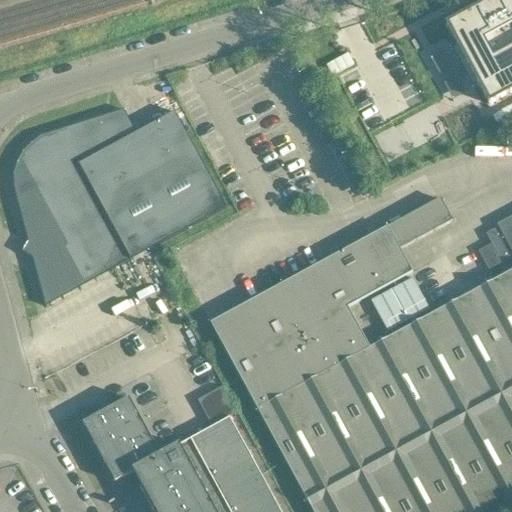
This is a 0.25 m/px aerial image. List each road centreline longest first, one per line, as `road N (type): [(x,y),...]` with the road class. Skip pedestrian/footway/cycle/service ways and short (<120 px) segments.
road 1 (unclassified): [(0,113),(24,98),(338,0)]
road 2 (residential): [(19,403),(154,345),(185,323)]
road 3 (residential): [(148,287),(2,345)]
